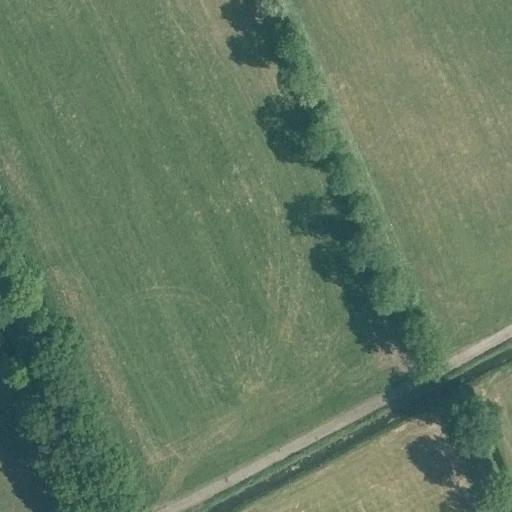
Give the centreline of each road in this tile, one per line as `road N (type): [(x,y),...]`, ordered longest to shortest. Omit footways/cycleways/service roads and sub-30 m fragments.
road 1 (track): [(170,511),(511,328)]
road 2 (unclassified): [(111,511),(0,268)]
